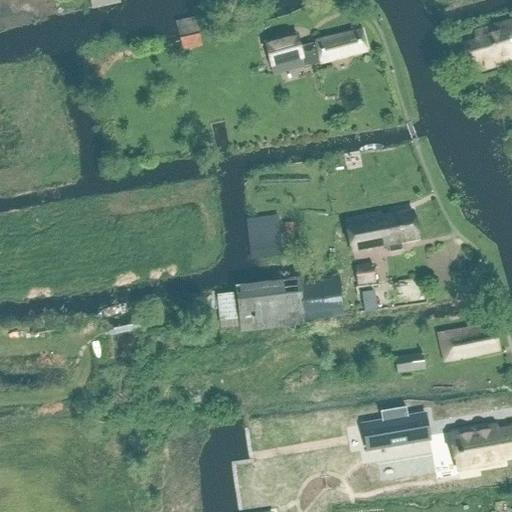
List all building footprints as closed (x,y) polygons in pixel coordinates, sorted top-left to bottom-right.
[(462,43),(468,63),(482,59),(484,67),(511,58),(511,21),(474,32),(476,39),(462,43)] [(196,40),(195,27),(175,30),(177,43),(196,40)] [(319,62),(365,50),(360,31),(314,42),(315,43),(299,47),(296,35),(265,42),(271,65),(300,57),(302,66),(319,62)] [(400,243),(417,240),(411,212),(379,218),(378,214),(346,220),(352,253),(377,247),(377,245),(383,243),(383,246),(387,245),(389,253),(401,251),(400,243)] [(371,263),(353,266),(356,285),(375,282),(371,263)] [(239,332),(304,324),(304,319),(303,319),(299,283),(298,277),(234,285),(235,292),(216,294),(219,328),(239,327),(239,332)] [(337,278),(299,283),(303,319),(304,319),(342,314),(337,278)] [(493,330),(480,332),(479,325),(437,334),(442,361),(497,350),(493,330)] [(421,352),(393,356),(395,373),(424,369),(421,352)] [(402,419),(362,426),(366,451),(428,440),(424,415),(407,418),(406,413),(401,413),(402,419)] [(452,422),(456,454),(511,448),(511,418),(511,416),(452,422)] [(440,448),(366,457),(370,483),(443,474),(440,448)] [(443,484),(425,487),(428,501),(446,498),(443,484)] [(429,511),(428,500),(326,508),(326,511),(429,511)]
